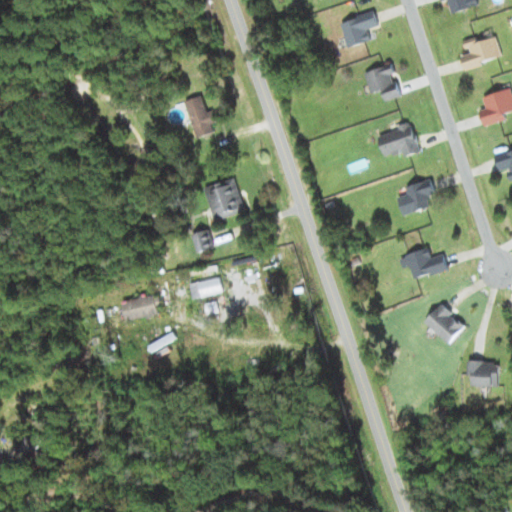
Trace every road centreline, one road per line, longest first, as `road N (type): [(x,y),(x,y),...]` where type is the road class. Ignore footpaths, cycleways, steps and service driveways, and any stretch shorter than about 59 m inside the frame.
road 1 (residential): [(404,511),(230,0)]
road 2 (residential): [(405,0),(495,268)]
road 3 (residential): [(332,511),(282,495),(217,511)]
